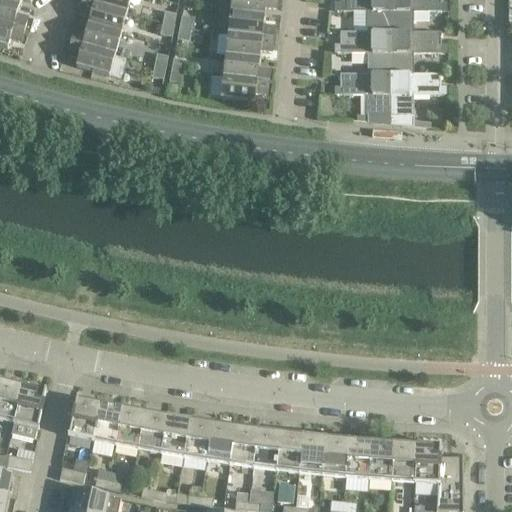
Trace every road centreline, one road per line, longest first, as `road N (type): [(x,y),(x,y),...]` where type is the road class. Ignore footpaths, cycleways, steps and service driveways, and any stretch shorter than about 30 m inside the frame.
road 1 (residential): [(494,412),(63,361)]
road 2 (residential): [(494,412),(493,0)]
road 3 (residential): [(31,511),(63,361)]
road 4 (residential): [(282,121),(294,0)]
